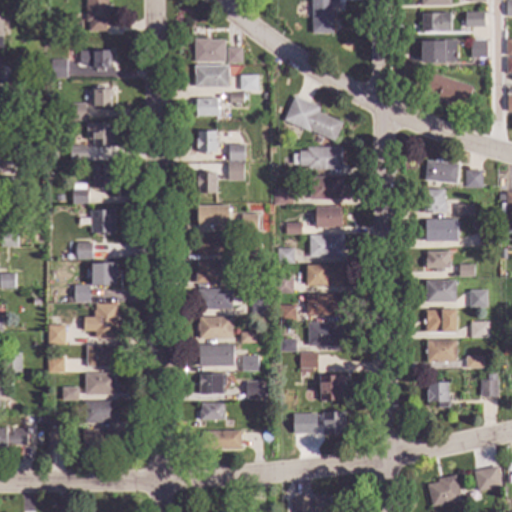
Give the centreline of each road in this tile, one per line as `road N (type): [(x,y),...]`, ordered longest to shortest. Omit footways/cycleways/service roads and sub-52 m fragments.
road 1 (residential): [(511,434),(389,461),(160,482),(0,484)]
road 2 (residential): [(390,511),(382,0)]
road 3 (residential): [(161,511),(155,0)]
road 4 (residential): [(511,156),(384,111),(322,79),(215,0)]
